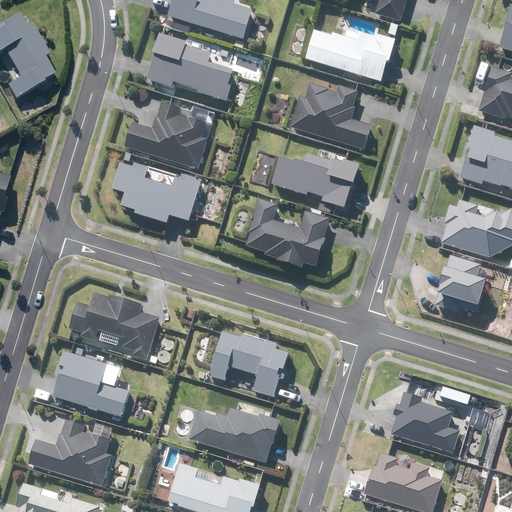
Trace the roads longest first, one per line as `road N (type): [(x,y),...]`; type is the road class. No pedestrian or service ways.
road 1 (residential): [(465,0),(364,329)]
road 2 (residential): [(49,229),(364,329)]
road 3 (residential): [(49,229),(103,46),(100,0)]
road 4 (residential): [(364,329),(308,511)]
road 5 (residential): [(0,395),(49,229)]
road 6 (residential): [(364,329),(511,374)]
